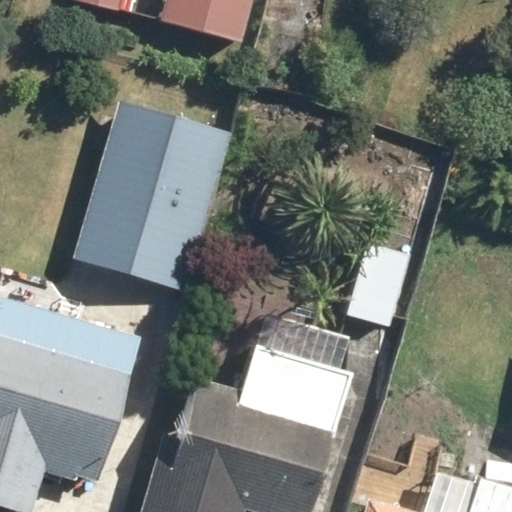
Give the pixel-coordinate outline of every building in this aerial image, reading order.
[(85,0),(242,39),(252,0),(85,0)] [(174,108),(116,97),(73,255),(128,265),(186,287),(229,128),(174,108)] [(401,332),(446,174),(390,158),(345,316),(401,332)] [(117,411),(138,332),(0,293),(0,499),(30,508),(43,466),(77,476),(79,470),(98,475),(117,411)] [(162,429),(138,511),(242,511),(245,505),(268,511),(309,511),(323,464),(334,424),(351,366),(252,338),(239,383),(202,373),(200,381),(191,379),(176,432),(162,429)] [(360,511),(511,511),(511,479),(480,470),(475,485),(463,481),(453,511),(440,511),(367,490),(360,511)]
